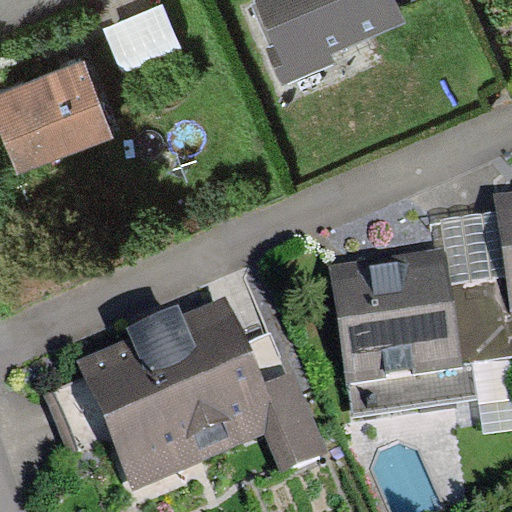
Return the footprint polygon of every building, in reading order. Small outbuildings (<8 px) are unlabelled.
[(164,0),(155,0),(104,21),(125,72),(184,48),(164,0)] [(266,0),(281,34),(270,39),(285,73),(334,52),(329,41),(404,9),(400,0),(266,0)] [(117,123),(88,44),(0,76),(0,106),(19,159),(117,123)] [(511,193),(496,196),(499,215),(511,308),(511,193)] [(511,308),(499,215),(441,225),(444,252),(461,368),(472,367),(511,359),(511,308)] [(461,368),(444,252),(332,269),(353,417),(476,399),(472,367),(461,368)] [(130,344),(78,367),(83,379),(44,396),(69,455),(108,438),(133,495),(267,438),(281,473),(329,453),(296,376),(291,378),(273,336),(245,348),(225,304),(180,323),(177,315),(127,337),(130,344)]
